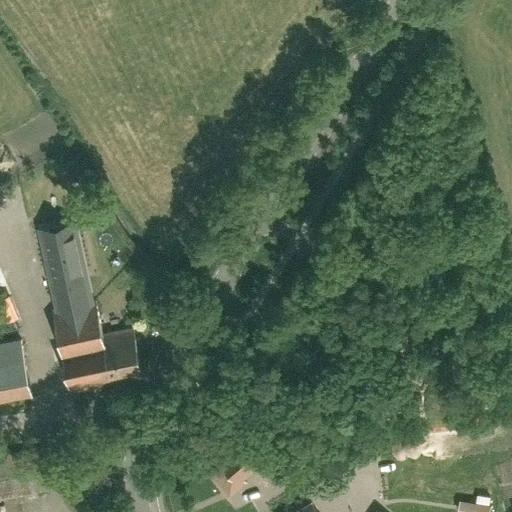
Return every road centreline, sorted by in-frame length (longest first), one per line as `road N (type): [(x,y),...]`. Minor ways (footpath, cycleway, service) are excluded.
road 1 (tertiary): [(141,427),(172,360),(406,0)]
road 2 (unclassified): [(0,424),(74,415),(141,427)]
